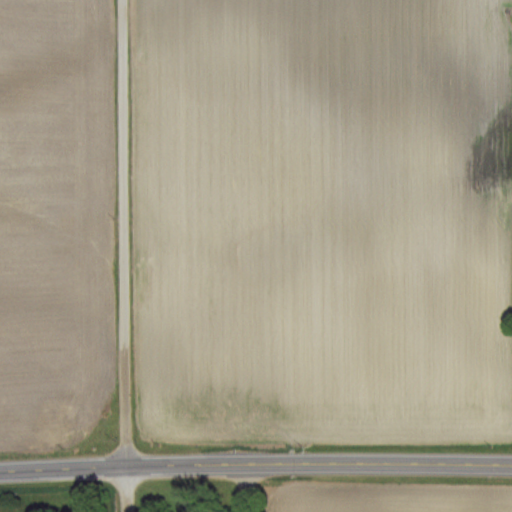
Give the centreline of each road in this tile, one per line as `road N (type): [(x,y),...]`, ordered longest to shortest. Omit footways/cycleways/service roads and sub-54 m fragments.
road 1 (residential): [(128,511),(118,0)]
road 2 (primary): [(0,469),(511,463)]
